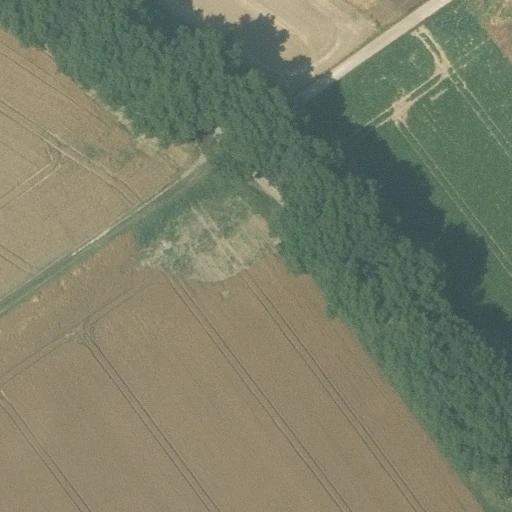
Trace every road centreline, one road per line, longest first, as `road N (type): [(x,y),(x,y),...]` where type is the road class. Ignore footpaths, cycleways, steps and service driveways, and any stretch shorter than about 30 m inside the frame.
road 1 (unclassified): [(28,0),(234,150),(342,258),(511,479)]
road 2 (track): [(448,0),(0,315)]
